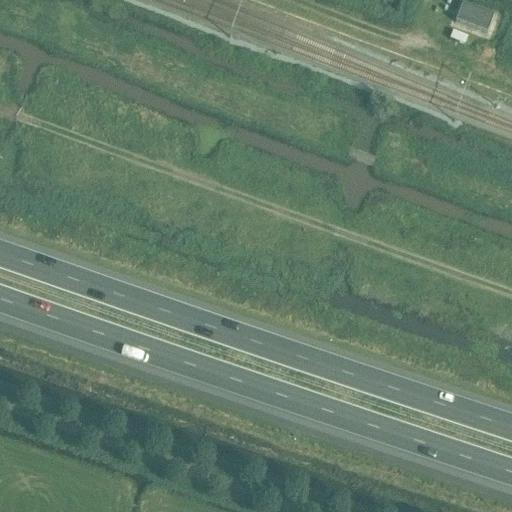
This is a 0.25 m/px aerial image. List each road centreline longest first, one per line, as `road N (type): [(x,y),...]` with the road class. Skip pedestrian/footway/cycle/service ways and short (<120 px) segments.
road 1 (track): [(511,294),(0,111)]
road 2 (trunk): [(511,428),(0,253)]
road 3 (trunk): [(0,299),(511,473)]
road 4 (track): [(287,0),(420,44)]
